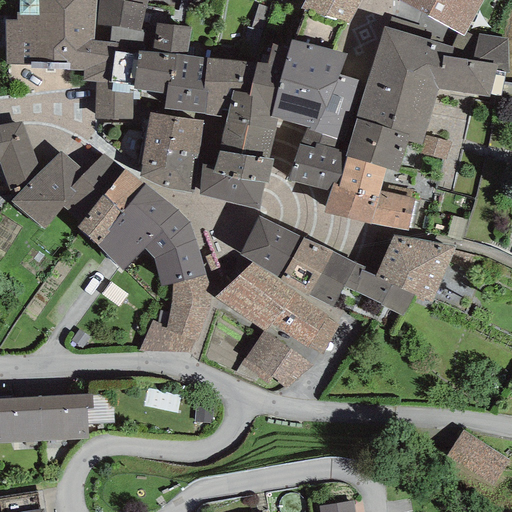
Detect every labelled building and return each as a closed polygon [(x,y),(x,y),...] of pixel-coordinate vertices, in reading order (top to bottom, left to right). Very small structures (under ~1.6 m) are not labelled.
[(32,0),(33,8),(19,9),(20,25),(7,26),(7,67),(86,73),(85,83),(109,86),(114,52),(91,49),(94,0),(32,0)] [(145,0),(101,0),(101,3),(99,27),(129,32),(116,59),(111,90),(99,87),(98,121),(130,121),(132,94),(136,62),(139,62),(144,34),(138,33),(145,0)] [(359,0),(314,0),(292,52),(272,124),(309,133),(302,152),(290,185),(328,197),(330,191),(335,193),(344,164),(332,160),(357,89),(338,83),(344,65),(334,62),(359,0)] [(482,0),(397,0),(397,1),(463,36),(482,0)] [(188,36),(157,33),(156,43),(163,44),(160,64),(139,62),(136,62),(132,94),(168,100),(166,115),(217,122),(218,114),(231,117),(219,174),(204,172),(201,202),(256,215),(261,189),(266,190),(270,171),(265,170),(275,126),(271,125),(289,60),(273,55),(268,74),(208,69),(183,66),(188,36)] [(340,196),(334,195),(326,221),(370,229),(406,232),(412,205),(377,198),(384,173),(396,176),(405,143),(419,146),(437,92),(488,99),(496,67),(506,67),(505,42),(482,39),(473,70),(441,66),(444,55),(385,38),(340,196)] [(199,129),(152,124),(144,182),(165,190),(191,195),(199,129)] [(0,162),(1,162),(11,195),(23,191),(27,194),(15,207),(44,230),(62,209),(86,228),(81,235),(122,275),(144,252),(157,265),(164,291),(175,290),(170,333),(153,329),(144,350),(184,352),(189,341),(193,343),(206,311),(207,294),(193,248),(186,229),(173,217),(102,162),(86,180),(60,159),(40,180),(20,128),(0,132),(0,162)] [(445,147),(426,141),(423,153),(442,158),(445,147)] [(451,253),(394,246),(379,280),(260,225),(243,262),(308,302),(332,315),(345,285),(359,291),(357,297),(402,318),(410,300),(429,308),(451,253)] [(250,275),(221,303),(264,333),(271,326),(307,349),(310,345),(323,350),(336,328),(250,275)] [(305,369),(263,342),(248,364),(285,386),(305,369)] [(83,391),(0,395),(0,435),(86,430),(83,391)] [(211,402),(197,401),(196,420),(210,420),(211,402)] [(463,426),(447,454),(495,481),(511,452),(463,426)]
